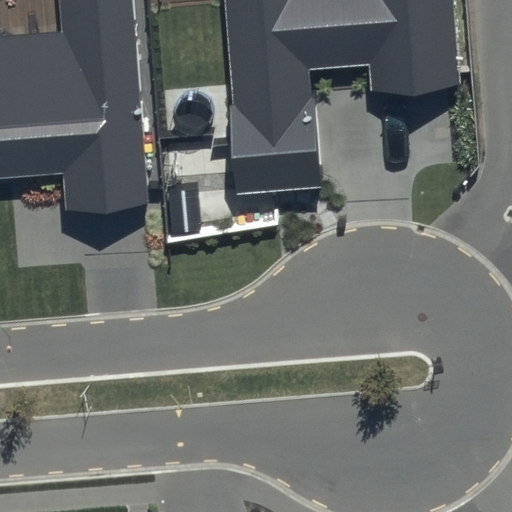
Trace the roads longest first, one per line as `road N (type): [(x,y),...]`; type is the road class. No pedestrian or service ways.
road 1 (residential): [(400,304),(449,314),(480,346),(478,381),(457,408),(417,422),(0,443)]
road 2 (residential): [(0,355),(233,333),(400,304)]
